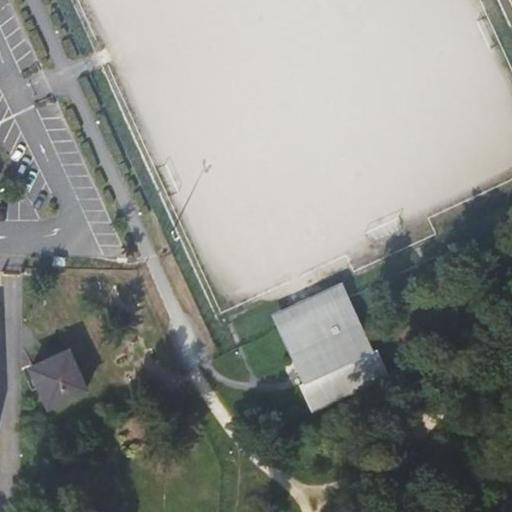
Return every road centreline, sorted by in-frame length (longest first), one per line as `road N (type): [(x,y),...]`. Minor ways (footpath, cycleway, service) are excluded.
road 1 (track): [(192,362),(298,511)]
road 2 (track): [(427,511),(273,476)]
